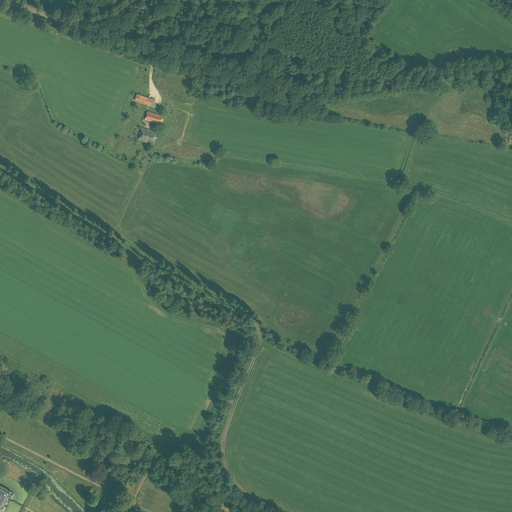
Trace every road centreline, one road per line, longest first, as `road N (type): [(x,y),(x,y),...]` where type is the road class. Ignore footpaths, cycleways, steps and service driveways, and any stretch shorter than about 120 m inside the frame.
road 1 (unclassified): [(511,66),(293,93),(0,0)]
road 2 (track): [(0,165),(259,323),(260,332)]
road 3 (track): [(511,439),(376,390),(260,332)]
